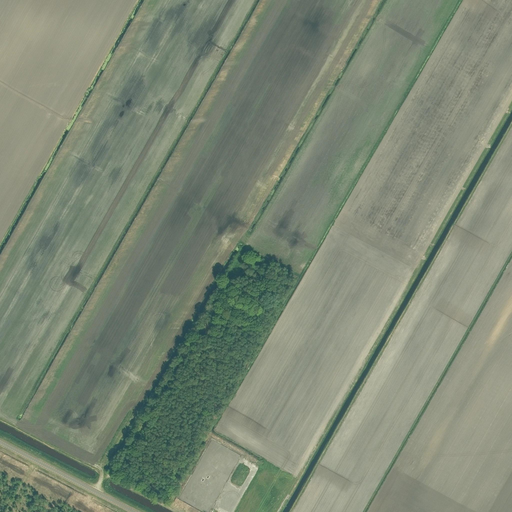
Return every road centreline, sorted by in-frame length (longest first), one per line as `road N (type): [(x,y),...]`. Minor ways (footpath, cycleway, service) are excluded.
road 1 (track): [(278,511),(511,104)]
road 2 (unclassified): [(134,511),(0,442)]
